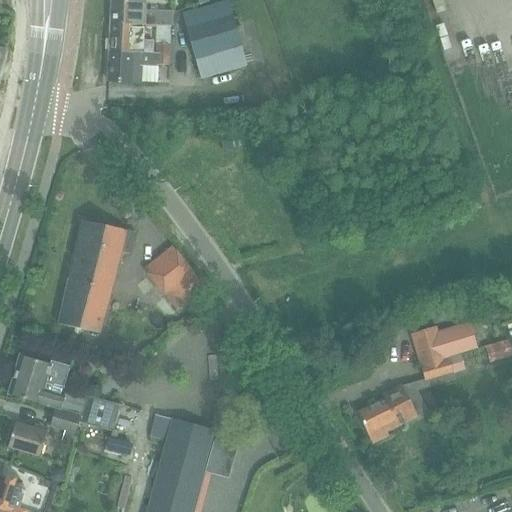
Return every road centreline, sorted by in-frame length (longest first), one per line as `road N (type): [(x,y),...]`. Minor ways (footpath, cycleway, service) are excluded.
road 1 (residential): [(379,511),(184,218),(107,128)]
road 2 (secondary): [(0,240),(42,62)]
